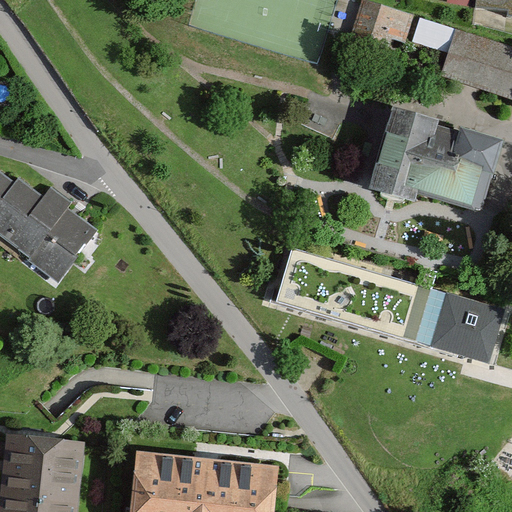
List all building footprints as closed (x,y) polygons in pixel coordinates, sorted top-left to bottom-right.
[(511,0),(468,0),(468,10),(511,13),(511,0)] [(408,15),(360,1),(347,40),(396,55),(408,15)] [(511,84),(511,48),(417,20),(406,53),(437,63),(432,80),(507,102),(511,84)] [(500,143),(396,112),(373,187),(414,199),(418,188),(480,207),(500,143)] [(10,181),(0,173),(0,243),(48,282),(91,229),(63,206),(68,200),(48,183),(39,194),(15,175),(10,181)] [(504,310),(294,249),(279,300),(489,362),(504,310)] [(62,511),(72,444),(0,432),(0,511),(62,511)] [(254,511),(260,468),(120,450),(109,511),(254,511)]
